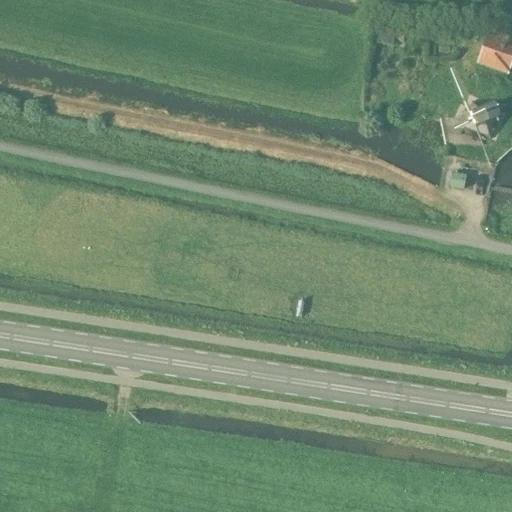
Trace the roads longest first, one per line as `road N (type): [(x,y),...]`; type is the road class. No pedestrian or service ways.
road 1 (unclassified): [(511,251),(0,147)]
road 2 (primary): [(511,415),(0,336)]
